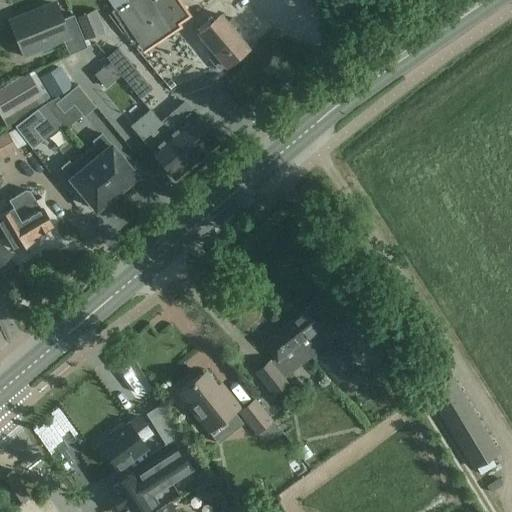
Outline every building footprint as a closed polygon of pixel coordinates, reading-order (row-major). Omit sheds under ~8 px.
[(110,0),(116,9),(111,12),(130,39),(134,36),(144,50),(178,26),(176,23),(188,15),(177,0),(110,0)] [(56,7),(13,24),(22,46),(19,47),(24,59),(41,53),(39,50),(63,40),(69,54),(87,47),(75,17),(62,22),(56,7)] [(105,31),(96,7),(77,14),(86,38),(105,31)] [(213,22),(199,34),(216,53),(209,58),(216,66),(220,71),(226,66),(248,47),(231,27),(235,23),(230,17),(225,21),(221,15),(217,19),(214,16),(211,19),(213,22)] [(117,48),(106,57),(110,62),(120,74),(139,98),(150,89),(117,48)] [(120,74),(110,62),(94,74),(105,87),(120,74)] [(71,87),(59,66),(41,76),(54,97),(71,87)] [(0,88),(0,110),(5,118),(7,123),(30,109),(41,103),(24,74),(0,88)] [(95,105),(77,84),(56,102),(63,110),(73,102),(84,115),(95,105)] [(217,141),(184,102),(160,123),(192,162),(193,161),(195,164),(203,157),(201,154),(217,141)] [(44,103),(37,109),(44,118),(33,127),(43,140),(62,125),(44,103)] [(37,109),(14,126),(32,148),(43,140),(33,127),(44,118),(37,109)] [(173,178),(192,162),(160,123),(149,110),(130,126),(151,150),(150,151),(173,178)] [(6,130),(0,133),(0,159),(17,150),(6,130)] [(96,145),(84,154),(118,195),(132,183),(129,180),(136,175),(101,134),(93,141),(96,145)] [(128,136),(119,143),(129,156),(138,149),(128,136)] [(69,160),(61,167),(96,209),(102,204),(104,207),(118,195),(84,154),(72,164),(69,160)] [(13,207),(0,214),(0,224),(16,250),(20,248),(22,248),(27,246),(27,244),(33,240),(31,237),(52,226),(36,200),(35,200),(30,190),(26,189),(8,200),(13,207)] [(310,306),(287,325),(304,345),(303,346),(308,352),(311,356),(315,361),(335,345),(328,336),(332,333),(310,306)] [(275,358),(271,361),(270,359),(255,371),(273,395),(288,383),(284,377),(311,356),(308,352),(303,346),(304,345),(287,325),(263,343),(275,358)] [(401,327),(392,333),(397,342),(407,337),(401,327)] [(354,371),(334,346),(315,361),(335,386),(354,371)] [(190,383),(178,393),(208,430),(219,443),(243,423),(233,411),(239,406),(228,392),(224,395),(206,373),(192,385),(190,383)] [(427,392),(473,468),(498,452),(453,377),(427,392)] [(255,396),(239,408),(257,432),(262,439),(273,438),(281,432),(272,421),(255,396)] [(285,396),(276,403),(283,413),(293,406),(285,396)] [(57,419),(63,431),(65,430),(53,407),(37,416),(42,427),(57,419)] [(167,413),(152,423),(166,444),(181,435),(167,413)] [(113,436),(100,445),(118,469),(147,447),(141,440),(150,433),(138,417),(129,424),(124,427),(122,424),(110,433),(113,436)] [(144,511),(157,504),(151,495),(191,469),(177,447),(137,473),(136,471),(108,489),(110,492),(108,493),(120,511),(122,511),(123,511),(144,511)] [(0,488),(12,507),(29,497),(12,470),(0,477),(0,488)] [(202,470),(196,474),(201,482),(207,478),(202,470)] [(251,511),(253,511),(245,498),(227,509),(228,511),(251,511)] [(176,511),(170,503),(157,511),(156,511),(176,511)]
